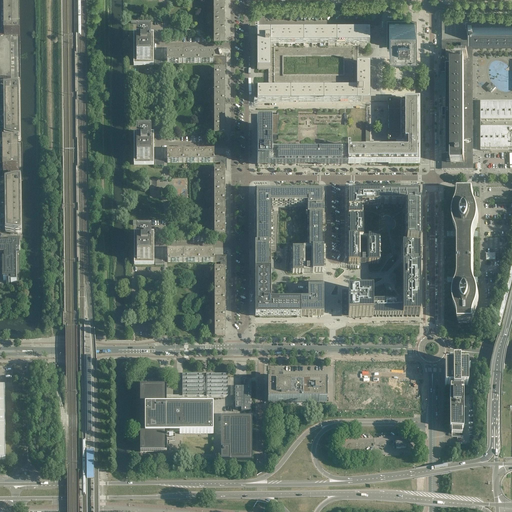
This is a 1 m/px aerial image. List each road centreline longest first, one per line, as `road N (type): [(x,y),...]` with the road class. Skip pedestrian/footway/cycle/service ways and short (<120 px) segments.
road 1 (track): [(105,0),(108,326),(98,342)]
road 2 (secondary): [(0,499),(258,494)]
road 3 (secondary): [(235,483),(0,484)]
road 4 (residential): [(432,8),(246,9)]
road 5 (tertiary): [(39,350),(213,349)]
road 6 (residential): [(328,177),(333,261),(342,255),(342,177)]
road 7 (residential): [(432,177),(432,8)]
road 8 (residential): [(247,177),(246,9)]
road 9 (unclassified): [(432,337),(432,177)]
road 10 (motorway): [(511,304),(495,448)]
road 11 (secondary): [(357,482),(235,483)]
road 12 (secondary): [(477,463),(357,482)]
road 13 (tertiary): [(267,349),(388,349)]
road 14 (secondary): [(351,494),(471,505)]
road 15 (secondary): [(334,423),(303,436),(266,477),(235,483)]
